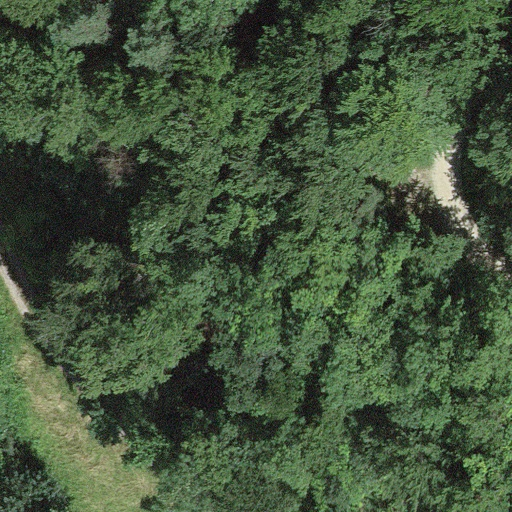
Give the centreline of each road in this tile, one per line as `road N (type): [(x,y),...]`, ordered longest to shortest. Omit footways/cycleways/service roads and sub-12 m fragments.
road 1 (track): [(207,511),(115,432),(0,252)]
road 2 (track): [(511,297),(452,215),(445,157),(456,92),(507,0)]
